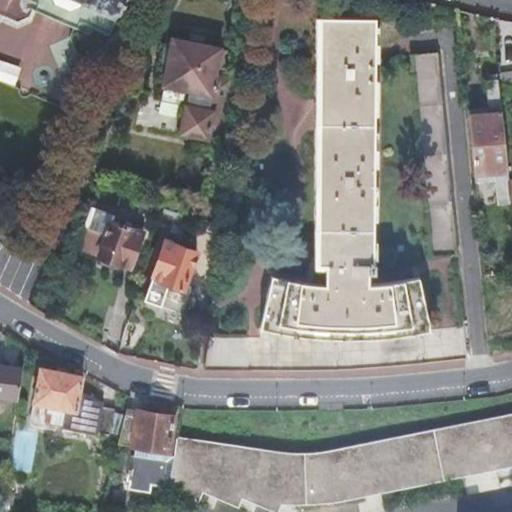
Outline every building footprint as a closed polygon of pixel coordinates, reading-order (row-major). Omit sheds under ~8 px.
[(70,28),(73,21),(107,37),(124,0),(29,0),(43,6),(40,14),(70,28)] [(335,370),(469,359),(466,327),(432,329),(420,277),(399,280),(374,283),(374,18),(319,18),(319,283),(299,281),(272,275),(259,338),(211,336),(206,371),(232,373),(294,372),(335,370)] [(484,55),(498,54),(496,25),(481,27),(484,55)] [(166,86),(167,86),(164,100),(188,105),(183,133),(196,136),(197,131),(213,134),(224,75),(206,71),(210,45),(174,38),(166,86)] [(437,54),(412,56),(436,256),(460,254),(437,54)] [(0,56),(0,76),(17,81),(22,63),(0,56)] [(471,122),(478,190),(499,187),(501,211),(511,210),(501,85),(488,86),(491,120),(471,122)] [(88,215),(75,251),(99,257),(98,261),(121,268),(122,265),(131,268),(143,233),(88,215)] [(166,242),(150,297),(186,308),(194,282),(188,281),(197,251),(166,242)] [(134,348),(140,326),(128,323),(122,345),(134,348)] [(0,366),(0,399),(18,402),(25,370),(0,366)] [(40,372),(30,419),(43,421),(42,426),(108,438),(113,414),(100,411),(101,407),(78,397),(82,381),(40,372)] [(127,417),(120,446),(176,455),(179,439),(181,419),(141,412),(140,419),(127,417)] [(176,455),(171,490),(198,503),(204,493),(235,508),(241,498),(270,511),(278,511),(283,504),(307,504),(324,503),(339,500),(354,497),(384,491),(511,466),(511,416),(337,448),(316,452),(298,454),(287,453),(275,452),(179,439),(176,455)] [(13,469),(33,471),(37,432),(16,430),(13,469)]
